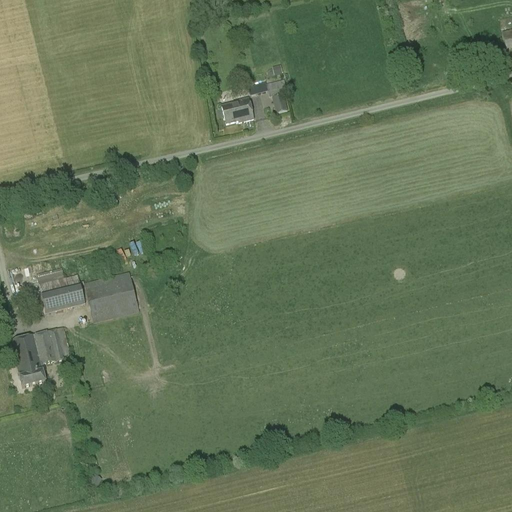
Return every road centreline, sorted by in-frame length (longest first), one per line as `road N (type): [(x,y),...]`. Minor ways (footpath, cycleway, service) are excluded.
road 1 (unclassified): [(0,197),(511,77)]
road 2 (track): [(157,370),(125,242),(2,268)]
road 3 (track): [(143,309),(185,272),(197,219),(198,151)]
